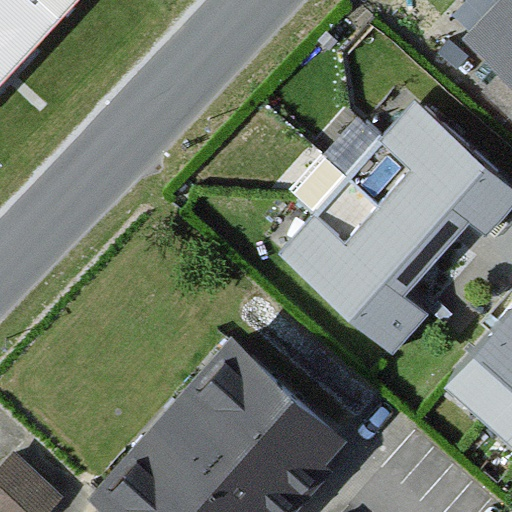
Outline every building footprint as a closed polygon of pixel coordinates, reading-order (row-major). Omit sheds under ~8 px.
[(49,0),(0,0),(0,75),(32,41),(60,10),(49,0)] [(511,0),(494,0),(469,27),(511,68),(511,0)] [(511,180),(415,96),(382,133),(469,210),(487,226),(511,198),(511,180)] [(382,133),(348,171),(436,249),(469,210),(382,133)] [(348,171),(315,208),(403,286),(436,249),(348,171)] [(315,208),(281,248),(391,344),(425,305),(403,286),(315,208)] [(511,307),(451,375),(511,429),(511,307)] [(232,327),(92,485),(122,511),(283,511),(332,458),(323,451),(345,427),(232,327)] [(14,450),(0,464),(0,511),(38,511),(59,491),(14,450)]
